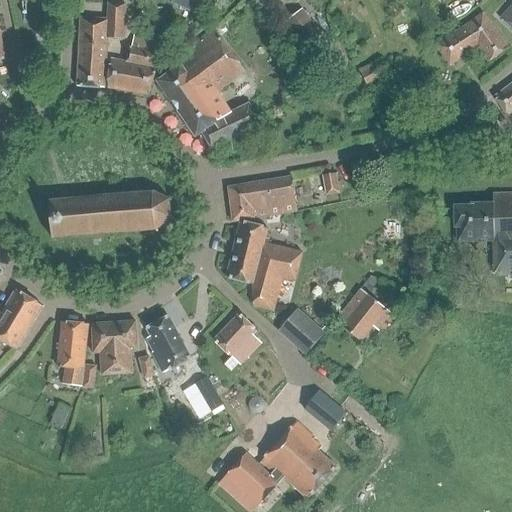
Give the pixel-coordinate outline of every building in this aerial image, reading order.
[(197,12),(201,0),(174,0),(174,4),(197,12)] [(107,4),(106,21),(81,19),(77,86),(104,88),(107,38),(122,39),(124,5),(107,4)] [(511,29),(511,7),(501,20),(511,29)] [(323,36),(302,9),(285,22),(307,50),(323,36)] [(488,62),(507,49),(483,14),(436,46),(450,66),(477,46),(488,62)] [(213,149),(263,125),(248,104),(231,115),(218,93),(245,72),(211,31),(189,49),(194,55),(159,83),(196,135),(202,131),(213,149)] [(156,68),(160,53),(157,53),(159,40),(134,36),(132,47),(129,46),(126,63),(111,60),(108,89),(147,96),(156,68)] [(380,60),(358,71),(366,87),(388,76),(380,60)] [(511,85),(495,98),(508,114),(511,111),(511,85)] [(336,173),(321,176),(325,196),(339,194),(336,173)] [(281,215),(296,212),(295,195),(292,177),(229,188),(233,222),(265,217),(281,215)] [(155,230),(171,219),(169,200),(153,193),(50,201),(53,238),(155,230)] [(511,194),(493,195),(493,204),(471,205),(471,206),(454,207),(455,229),(457,229),(457,243),(494,242),(495,275),(508,275),(509,280),(511,279),(511,194)] [(240,222),(231,257),(297,274),(302,253),(264,244),(266,233),(259,227),(240,222)] [(295,282),(297,274),(231,257),(226,278),(252,284),(253,306),(273,311),(281,280),(295,282)] [(367,294),(377,282),(371,278),(361,290),(367,294)] [(2,314),(0,312),(0,340),(17,351),(42,307),(16,291),(2,314)] [(361,341),(372,327),(378,331),(390,316),(385,311),(361,291),(336,321),(361,341)] [(305,355),(322,335),(297,311),(279,332),(305,355)] [(215,341),(233,357),(225,366),(232,373),(240,364),(241,365),(261,343),(254,337),(257,333),(252,327),(239,315),(215,341)] [(189,358),(168,318),(146,330),(150,337),(147,339),(154,352),(152,353),(163,373),(189,358)] [(100,353),(102,375),(132,373),(131,353),(137,352),(135,322),(93,326),(93,353),(100,353)] [(63,386),(81,388),(88,327),(83,325),(63,323),(58,366),(65,367),(63,386)] [(144,379),(154,376),(149,357),(139,359),(144,379)] [(93,389),(96,366),(86,365),(83,388),(93,389)] [(206,378),(195,385),(211,413),(223,406),(206,378)] [(331,431),(345,414),(318,393),(305,409),(331,431)] [(10,408),(18,399),(12,394),(4,403),(10,408)] [(308,500),(334,470),(334,468),(316,451),(321,448),(313,440),(314,439),(297,422),(258,466),(247,456),(229,474),(246,491),(248,490),(261,500),(283,476),(308,500)]
